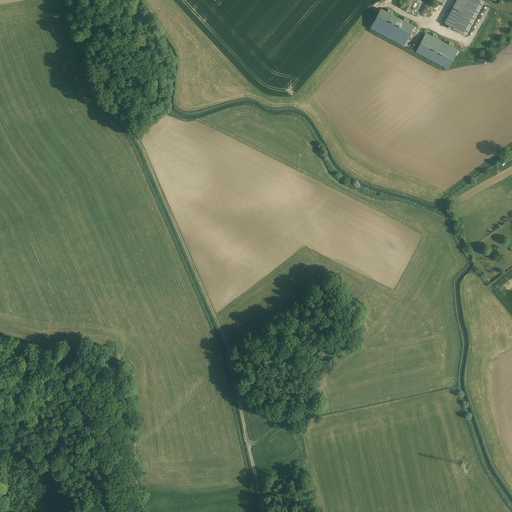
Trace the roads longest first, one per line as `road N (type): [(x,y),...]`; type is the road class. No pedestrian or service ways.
road 1 (track): [(264,511),(226,343),(139,141),(101,91),(65,2)]
road 2 (track): [(4,511),(14,416),(105,376),(114,384),(126,450),(67,511)]
